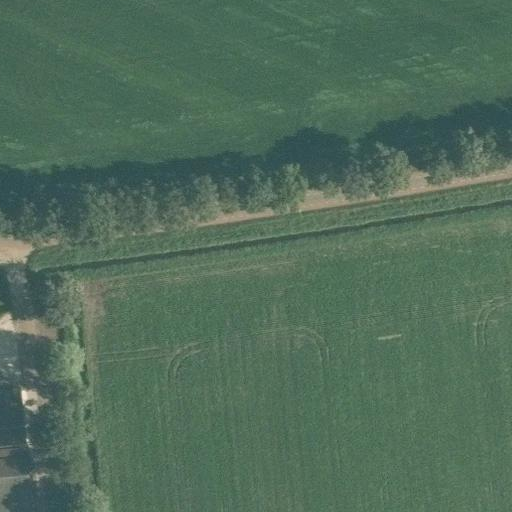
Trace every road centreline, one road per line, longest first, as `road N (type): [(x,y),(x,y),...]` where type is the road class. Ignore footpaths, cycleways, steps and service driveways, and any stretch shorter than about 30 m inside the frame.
road 1 (tertiary): [(0,238),(286,208),(511,169)]
road 2 (unknown): [(25,511),(0,269)]
